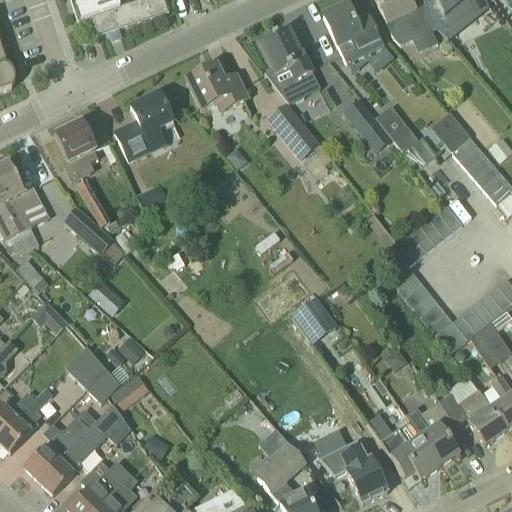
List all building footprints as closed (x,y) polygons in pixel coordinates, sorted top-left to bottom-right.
[(119,11),(115,0),(68,0),(77,26),(92,21),(119,11)] [(126,0),(115,0),(119,11),(92,21),(98,40),(109,36),(117,33),(168,16),(162,0),(148,0),(129,7),(126,0)] [(432,35),(435,34),(426,15),(417,19),(407,0),(373,0),(386,28),(387,27),(393,42),(400,49),(412,44),(417,55),(436,46),(432,35)] [(473,17),(468,3),(466,0),(419,0),(426,15),(435,34),(447,28),(473,17)] [(511,0),(503,0),(510,14),(511,12),(511,0)] [(368,19),(354,25),(347,10),(322,21),(337,52),(338,51),(343,62),(355,57),(357,62),(383,50),(368,19)] [(273,74),(264,79),(287,108),(317,93),(301,56),(297,57),(286,36),(260,48),(273,74)] [(0,96),(11,93),(10,92),(7,93),(0,71),(0,69),(3,69),(2,66),(1,66),(2,68),(0,68),(0,96)] [(201,115),(215,109),(219,118),(229,113),(228,112),(246,103),(233,81),(222,86),(215,71),(186,85),(201,115)] [(145,140),(172,127),(158,98),(130,112),(136,126),(114,137),(127,165),(151,154),(145,140)] [(378,130),(358,105),(344,116),(364,141),(378,130)] [(394,115),(390,110),(375,123),(399,154),(415,142),(394,115)] [(300,165),(318,151),(313,144),(287,112),(268,125),(300,165)] [(68,167),(63,169),(72,185),(87,177),(87,179),(94,176),(89,167),(98,163),(94,156),(109,149),(95,122),(81,129),(80,127),(78,128),(77,128),(77,127),(66,132),(67,134),(55,139),(68,167)] [(451,158),(470,142),(459,130),(441,145),(451,158)] [(435,161),(421,142),(412,149),(426,168),(435,161)] [(459,166),(477,151),(470,142),(451,158),(459,166)] [(426,168),(412,149),(403,156),(417,175),(426,168)] [(466,175),(485,159),(477,151),(459,166),(466,175)] [(474,184),(492,168),(485,159),(466,175),(474,184)] [(21,239),(28,254),(39,249),(30,232),(31,232),(16,203),(23,198),(8,167),(5,168),(2,167),(0,168),(0,203),(19,240),(21,239)] [(481,192),(499,177),(492,168),(474,184),(481,192)] [(489,201),(507,186),(499,177),(481,192),(489,201)] [(77,191),(101,233),(106,230),(109,235),(119,231),(116,225),(110,227),(86,186),(77,191)] [(511,197),(511,196),(511,191),(507,186),(489,201),(496,210),(511,197)] [(138,204),(144,217),(163,209),(157,196),(138,204)] [(18,259),(28,254),(21,239),(19,240),(0,203),(0,235),(5,245),(9,243),(18,259)] [(462,229),(447,210),(438,217),(453,236),(462,229)] [(124,256),(77,213),(64,228),(111,271),(124,256)] [(453,236),(438,217),(429,224),(444,243),(453,236)] [(396,248),(373,219),(366,225),(388,253),(396,248)] [(444,243),(429,224),(420,231),(435,250),(444,243)] [(435,250),(420,231),(411,238),(426,257),(435,250)] [(426,257),(411,238),(402,245),(417,264),(422,260),(426,257)] [(417,264),(402,245),(393,253),(408,271),(417,264)] [(415,281),(408,271),(393,253),(375,266),(377,268),(390,285),(398,295),(415,281)] [(49,289),(27,263),(15,273),(32,292),(32,291),(39,297),(49,289)] [(388,286),(373,266),(363,275),(377,294),(388,286)] [(405,304),(423,290),(415,281),(398,295),(405,304)] [(511,309),(511,291),(506,283),(497,291),(511,309)] [(124,307),(100,286),(88,300),(111,321),(124,307)] [(413,313),(430,299),(423,290),(405,304),(410,310),(413,313)] [(511,309),(497,291),(488,298),(503,316),(511,309)] [(503,316),(488,298),(479,305),(494,324),(503,316)] [(420,322),(437,308),(430,299),(413,313),(420,322)] [(305,338),(329,321),(317,303),(292,320),(305,338)] [(494,324),(479,305),(470,312),(485,331),(494,324)] [(427,331),(444,317),(437,308),(420,322),(427,331)] [(46,309),(37,318),(31,323),(40,332),(55,319),(46,309)] [(485,331),(470,312),(461,319),(476,338),(485,331)] [(467,345),(452,326),(444,317),(427,331),(450,359),(467,345)] [(480,337),(481,338),(500,366),(511,358),(496,336),(511,324),(507,317),(480,337)] [(476,338),(461,319),(452,326),(467,345),(476,338)] [(500,366),(481,338),(471,346),(489,373),(500,366)] [(144,359),(134,348),(122,358),(133,370),(144,359)] [(5,349),(0,354),(0,382),(6,376),(5,362),(11,356),(5,349)] [(87,395),(106,376),(86,353),(65,374),(87,395)] [(106,360),(117,371),(124,364),(113,353),(106,360)] [(464,360),(461,356),(456,357),(454,362),(458,366),(462,365),(464,360)] [(360,358),(351,361),(360,388),(369,385),(360,358)] [(106,376),(87,395),(100,408),(119,390),(106,376)] [(490,388),(501,404),(490,412),(506,435),(511,431),(511,396),(501,381),(490,388)] [(46,392),(34,405),(0,439),(0,449),(9,459),(38,429),(31,422),(41,412),(42,411),(53,400),(46,392)] [(449,418),(462,436),(470,430),(484,450),(506,435),(490,412),(478,395),(457,409),(450,398),(439,405),(449,418)] [(0,439),(34,405),(28,399),(8,418),(1,410),(0,410),(0,439)] [(406,419),(410,426),(409,426),(407,426),(439,472),(459,458),(449,444),(462,436),(449,418),(439,405),(438,406),(439,407),(421,418),(417,412),(406,419)] [(88,434),(77,446),(90,458),(107,442),(123,425),(112,410),(95,427),(88,434)] [(77,446),(88,434),(79,425),(66,439),(57,439),(24,473),(38,486),(66,457),(73,449),(77,446)] [(439,472),(407,426),(405,426),(398,430),(398,434),(379,447),(400,479),(410,472),(420,485),(439,472)] [(143,452),(159,462),(168,449),(151,439),(143,452)] [(279,508),(280,511),(311,511),(305,497),(295,502),(283,488),(306,468),(286,445),(250,476),(279,508)] [(350,479),(373,508),(395,491),(372,461),(368,464),(356,448),(323,474),(340,486),(350,479)] [(52,500),(81,470),(66,457),(38,486),(52,500)] [(96,511),(127,481),(113,469),(93,491),(91,489),(68,511),(96,511)] [(128,480),(127,481),(96,511),(118,511),(138,490),(128,480)] [(174,495),(185,510),(195,501),(182,487),(174,495)] [(249,511),(234,493),(194,511),(249,511)] [(186,511),(185,510),(174,495),(162,508),(153,499),(149,503),(148,502),(138,511),(186,511)]
